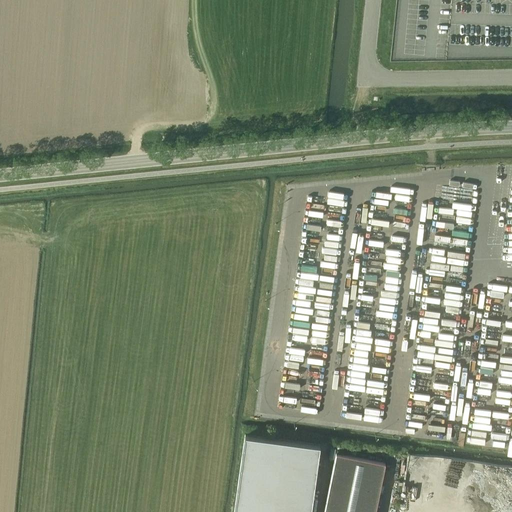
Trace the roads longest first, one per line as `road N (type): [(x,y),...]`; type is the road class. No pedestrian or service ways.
road 1 (secondary): [(0,176),(511,131)]
road 2 (unclassified): [(373,0),(365,79),(511,76)]
